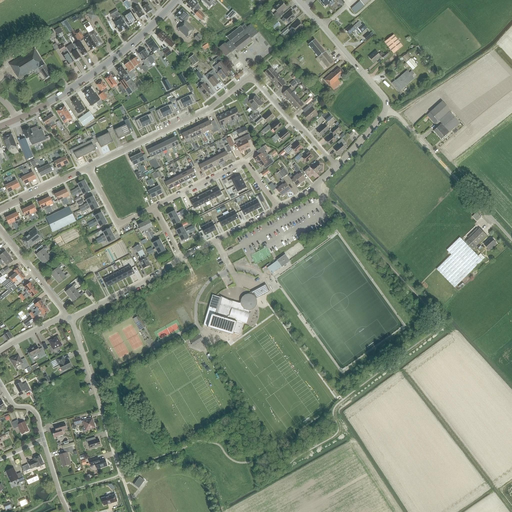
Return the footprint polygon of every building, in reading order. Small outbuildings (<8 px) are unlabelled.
[(145,5),(142,7),(146,13),(147,13),(148,14),(149,12),(152,10),(147,4),(145,0),(142,2),(145,5)] [(192,0),(190,0),(187,4),(192,9),(193,8),(197,12),(195,14),(201,20),(204,16),(198,11),(200,8),(197,5),(198,3),(195,0),(194,1),(192,0)] [(280,12),(286,7),(281,1),(273,8),(276,12),(273,15),(277,19),(283,15),(280,12)] [(135,7),(133,9),(135,12),(139,18),(140,18),(142,17),(142,16),(144,15),(140,8),(138,5),(135,7)] [(127,27),(125,23),(118,12),(116,9),(109,13),(111,16),(114,21),(113,22),(119,32),(127,27)] [(187,18),(189,16),(182,9),(175,16),(182,23),(177,29),(187,38),(194,29),(186,21),(188,19),(187,18)] [(232,10),(226,16),(230,19),(236,13),(232,10)] [(125,23),(127,27),(129,26),(137,21),(131,11),(123,16),(126,22),(125,23)] [(288,23),(295,17),(290,12),(283,18),(281,20),(283,22),(285,20),(288,23)] [(279,24),(276,20),(271,25),(274,29),(279,24)] [(296,32),(303,27),(298,21),(292,27),(289,29),(291,31),(293,29),(296,32)] [(97,46),(102,43),(94,30),(88,22),(83,25),(97,46)] [(351,25),(345,30),(345,31),(346,33),(347,33),(349,35),(355,30),(355,29),(357,27),(362,32),(366,28),(363,24),(361,25),(359,22),(356,24),(353,27),(351,25)] [(238,52),(252,41),(250,38),(257,33),(250,25),(246,28),(244,25),(241,27),(240,26),(226,37),(230,41),(225,44),(224,43),(218,48),(225,56),(233,50),(233,49),(235,48),(238,52)] [(57,29),(54,30),(57,35),(60,33),(63,32),(60,27),(57,29)] [(50,39),(55,36),(52,31),(47,34),(50,39)] [(82,56),(87,53),(73,31),(70,33),(73,37),(75,42),(76,41),(77,43),(75,44),(74,44),(77,50),(78,49),(82,56)] [(84,37),(81,33),(79,31),(75,33),(80,41),(83,40),(90,51),(96,47),(88,34),(84,37)] [(158,34),(156,35),(157,36),(160,39),(159,39),(162,42),(164,41),(171,48),(175,44),(167,36),(167,37),(164,34),(161,31),(159,34),(158,34)] [(393,35),(384,42),(386,44),(392,52),(395,52),(403,46),(397,39),(393,35)] [(308,45),(318,57),(316,58),(325,69),(333,63),(314,39),(308,45)] [(150,43),(148,45),(148,46),(153,52),(156,50),(158,54),(160,52),(158,49),(153,42),(150,44),(150,43)] [(68,46),(66,47),(70,54),(71,53),(75,60),(76,60),(77,60),(78,59),(78,58),(80,57),(75,48),(74,48),(71,44),(68,46)] [(68,65),(73,61),(63,45),(58,48),(61,52),(63,51),(65,54),(62,56),(68,65)] [(47,68),(40,57),(34,48),(9,64),(19,80),(38,68),(45,79),(51,75),(49,71),(50,70),(49,67),(47,68)] [(172,53),(168,48),(162,52),(166,57),(172,53)] [(140,53),(139,54),(144,61),(146,59),(147,59),(149,63),(150,64),(152,63),(154,61),(151,55),(149,56),(145,50),(142,51),(139,52),(140,53)] [(369,57),(373,63),(380,57),(382,55),(381,53),(378,55),(375,51),(369,57)] [(193,55),(188,59),(193,65),(198,61),(193,55)] [(144,72),(148,70),(144,65),(142,66),(140,63),(136,57),(134,59),(133,58),(130,60),(131,61),(130,61),(136,69),(139,67),(141,70),(142,69),(144,72)] [(219,58),(215,60),(218,63),(217,64),(216,65),(218,67),(218,68),(216,70),(217,73),(223,80),(228,76),(226,73),(229,71),(228,70),(223,63),(219,58)] [(406,63),(412,70),(417,66),(410,58),(406,63)] [(126,71),(131,79),(135,76),(133,73),(135,71),(134,69),(129,62),(128,61),(125,64),(126,64),(125,65),(128,70),(126,71)] [(122,67),(117,71),(119,74),(119,75),(122,80),(119,82),(124,90),(127,93),(128,95),(132,92),(129,87),(126,83),(131,79),(128,76),(127,74),(122,67)] [(268,77),(274,71),(270,67),(264,73),(268,77)] [(337,79),(343,74),(338,69),(333,73),(332,72),(324,79),(331,86),(333,89),(341,83),(337,79)] [(219,78),(213,70),(205,76),(208,80),(213,87),(219,83),(216,80),(219,78)] [(198,71),(194,74),(199,80),(203,77),(198,71)] [(271,81),(278,75),(274,71),(268,77),(271,81)] [(399,92),(414,79),(412,76),(414,74),(411,71),(409,73),(407,71),(395,81),(395,80),(391,83),(399,92)] [(187,82),(182,74),(177,76),(182,85),(187,82)] [(110,75),(105,79),(113,90),(115,88),(114,86),(117,84),(114,81),(115,80),(113,78),(112,78),(110,75)] [(275,85),(281,79),(278,75),(271,81),(275,85)] [(278,89),(285,84),(281,79),(275,85),(278,89)] [(171,89),(166,80),(162,82),(167,91),(171,89)] [(201,81),(196,85),(198,87),(204,95),(209,90),(203,83),(201,81),(201,80),(201,81)] [(97,84),(96,85),(101,91),(102,93),(100,94),(100,95),(98,96),(102,101),(107,98),(104,93),(107,90),(106,88),(106,87),(107,87),(105,84),(104,85),(102,81),(99,83),(98,83),(97,84)] [(91,106),(96,103),(98,106),(103,103),(96,94),(95,95),(91,88),(83,94),(87,99),(86,99),(91,106)] [(286,98),(292,92),(289,88),(282,94),(286,98)] [(289,102),(296,96),(292,92),(286,98),(289,102)] [(192,94),(184,98),(188,106),(196,102),(192,94)] [(247,97),(241,102),(244,106),(246,104),(249,108),(251,106),(259,100),(255,96),(250,100),(247,97)] [(293,106),(300,100),(296,96),(289,102),(293,106)] [(74,108),(75,107),(77,110),(76,110),(78,114),(85,110),(81,103),(79,103),(76,98),(71,102),(73,105),(72,105),(74,108)] [(180,110),(188,106),(184,98),(176,102),(180,110)] [(251,106),(249,108),(251,110),(253,112),(256,115),(250,119),(253,122),(260,115),(258,113),(255,110),(262,104),(259,100),(251,106)] [(297,110),(303,105),(300,100),(293,106),(297,110)] [(442,101),(429,112),(438,122),(438,121),(441,123),(433,131),(441,140),(453,128),(459,123),(449,112),(450,110),(442,101)] [(168,116),(176,112),(175,112),(172,104),(163,107),(168,116)] [(314,118),(318,115),(312,108),(312,107),(310,104),(302,110),(305,113),(303,115),(307,121),(313,116),(314,118)] [(66,123),(65,123),(72,119),(64,106),(56,111),(66,126),(67,125),(66,123)] [(167,116),(168,116),(163,107),(155,111),(156,112),(156,111),(160,119),(159,120),(167,116)] [(239,121),(241,120),(240,117),(236,108),(231,110),(235,119),(238,118),(239,121)] [(233,120),(235,119),(231,110),(226,113),(232,125),(235,124),(233,120)] [(89,111),(78,119),(83,126),(94,119),(89,111)] [(328,113),(328,114),(326,111),(321,116),(327,123),(332,118),(328,113)] [(267,123),(274,117),(269,112),(263,118),(267,123)] [(435,124),(438,122),(429,112),(427,115),(435,124)] [(151,113),(143,117),(147,126),(155,122),(151,114),(151,113)] [(231,126),(232,125),(226,113),(221,115),(226,124),(229,122),(231,126)] [(52,114),(47,117),(52,125),(54,124),(55,123),(53,121),(55,120),(52,114)] [(223,125),(226,124),(221,115),(216,117),(221,127),(223,130),(225,129),(223,125)] [(47,117),(42,120),(46,126),(47,128),(49,127),(50,126),(52,129),(56,126),(54,124),(52,125),(47,117)] [(147,126),(143,117),(135,121),(139,129),(139,130),(147,126)] [(128,129),(131,128),(127,120),(124,121),(126,125),(120,127),(124,137),(130,134),(128,129)] [(211,129),(213,133),(219,130),(214,120),(210,122),(209,121),(204,123),(207,131),(208,130),(211,129)] [(265,133),(271,128),(274,132),(282,126),(277,121),(270,127),(268,125),(262,130),(265,133)] [(204,123),(198,126),(202,133),(203,133),(206,131),(208,135),(207,136),(211,143),(213,142),(210,134),(208,130),(207,131),(204,123)] [(317,131),(321,136),(328,129),(326,127),(328,125),(326,123),(324,125),(317,131)] [(114,130),(112,127),(111,124),(109,125),(110,128),(113,135),(116,134),(118,139),(124,137),(120,127),(114,130)] [(41,129),(40,130),(39,130),(37,126),(29,129),(29,128),(23,130),(26,138),(29,137),(32,145),(46,139),(45,139),(48,138),(47,136),(45,137),(41,129)] [(202,138),(204,142),(206,141),(203,133),(202,133),(198,126),(193,129),(196,136),(197,135),(197,136),(200,134),(202,138)] [(333,135),(339,129),(337,126),(331,132),(333,135)] [(110,136),(113,135),(110,128),(107,130),(108,133),(102,136),(107,145),(113,142),(110,136)] [(197,136),(197,135),(196,136),(193,129),(187,131),(191,139),(192,138),(195,137),(197,141),(199,140),(197,136)] [(282,141),(289,135),(285,130),(278,136),(276,134),(272,138),(275,142),(279,138),(282,141)] [(194,142),(192,138),(191,139),(187,131),(182,134),(185,141),(190,139),(192,143),(194,142)] [(11,134),(3,138),(7,150),(16,147),(11,134)] [(84,139),(83,140),(81,135),(79,136),(83,144),(78,146),(83,156),(89,153),(84,143),(86,142),(84,139)] [(107,145),(102,136),(97,139),(95,135),(92,137),(93,139),(95,143),(98,142),(101,148),(107,145)] [(325,141),(329,146),(336,140),(331,135),(325,141)] [(247,141),(244,136),(239,139),(245,150),(250,147),(247,141)] [(173,147),(176,146),(178,149),(181,148),(179,144),(178,144),(175,137),(169,140),(173,147)] [(234,145),(230,137),(226,139),(230,147),(234,145)] [(25,138),(18,141),(20,146),(26,160),(33,157),(27,143),(25,138)] [(338,155),(345,149),(342,145),(345,142),(342,138),(337,142),(339,145),(334,149),(338,155)] [(92,145),(95,143),(93,139),(86,143),(86,142),(84,143),(89,153),(95,150),(92,145)] [(240,152),(245,150),(239,139),(234,141),(236,144),(240,152)] [(175,151),(173,147),(169,140),(164,142),(167,150),(168,150),(168,149),(171,148),(173,152),(175,151)] [(166,150),(168,154),(170,153),(168,149),(168,150),(167,150),(164,142),(158,145),(162,152),(166,150)] [(295,153),(302,147),(297,142),(292,147),(290,144),(284,150),(288,154),(293,150),(295,153)] [(164,156),(162,152),(158,145),(153,148),(156,155),(157,155),(157,154),(160,153),(162,157),(164,156)] [(77,159),(83,156),(78,146),(69,151),(71,155),(74,153),(77,159)] [(264,151),(266,150),(263,146),(257,151),(259,155),(254,159),(257,163),(264,158),(268,155),(266,152),(265,153),(264,151)] [(156,155),(153,148),(147,150),(151,158),(155,155),(157,160),(159,159),(157,154),(157,155),(156,155)] [(229,159),(226,151),(221,154),(219,150),(217,151),(219,155),(220,154),(224,161),(229,159)] [(62,158),(61,156),(59,152),(57,153),(59,159),(63,166),(68,163),(65,157),(62,158)] [(220,154),(219,155),(216,156),(214,152),(212,153),(214,157),(215,157),(219,164),(224,161),(220,154)] [(306,163),(313,157),(308,152),(303,156),(300,153),(295,158),(298,161),(302,157),(306,163)] [(63,166),(59,159),(57,153),(54,154),(57,160),(54,162),(57,169),(63,166)] [(145,154),(142,155),(141,153),(136,156),(139,163),(144,160),(144,161),(148,160),(145,154)] [(201,159),(203,163),(204,162),(208,170),(213,167),(210,160),(209,160),(205,162),(201,154),(199,155),(201,159)] [(215,157),(214,157),(211,159),(209,155),(208,155),(207,156),(209,160),(210,160),(213,167),(219,164),(215,157)] [(260,168),(264,165),(266,167),(265,168),(273,162),(268,155),(264,158),(257,163),(260,168)] [(139,163),(136,156),(130,158),(133,165),(136,164),(143,177),(145,176),(143,172),(140,166),(139,163)] [(40,161),(39,158),(38,158),(34,160),(35,164),(38,162),(41,168),(38,170),(41,176),(47,174),(43,167),(42,165),(40,161)] [(204,162),(203,163),(200,165),(198,161),(196,162),(198,166),(199,165),(202,172),(208,170),(204,162)] [(315,173),(322,167),(317,162),(311,168),(315,173)] [(43,167),(47,174),(52,171),(49,164),(43,167)] [(301,183),(305,180),(299,172),(301,171),(295,164),(293,166),(295,168),(294,169),(295,171),(297,174),(295,175),(301,183)] [(122,165),(115,168),(117,174),(124,170),(122,165)] [(29,174),(26,168),(25,166),(23,167),(24,169),(30,182),(36,179),(32,172),(29,174)] [(179,167),(177,168),(180,175),(181,174),(185,181),(190,179),(186,171),(185,172),(182,174),(180,170),(179,167)] [(190,179),(196,176),(192,169),(188,171),(186,167),(183,168),(185,172),(186,171),(190,179)] [(110,177),(117,174),(115,168),(107,172),(108,172),(110,177)] [(25,184),(30,182),(24,169),(22,170),(24,176),(21,178),(25,184)] [(117,174),(120,179),(127,176),(127,175),(127,176),(124,170),(117,174)] [(181,174),(180,175),(177,176),(175,172),(173,173),(175,177),(176,177),(179,184),(185,181),(181,174)] [(112,183),(120,179),(117,174),(110,177),(113,182),(112,183)] [(176,177),(175,177),(171,179),(169,175),(167,176),(169,180),(170,180),(174,187),(179,184),(176,177)] [(240,175),(228,181),(230,184),(232,183),(234,186),(243,181),(240,175)] [(301,183),(295,175),(292,177),(290,175),(288,176),(297,187),(301,183)] [(16,180),(13,182),(10,176),(8,177),(14,190),(19,187),(16,180)] [(8,192),(14,190),(8,177),(5,178),(8,184),(5,186),(8,192)] [(154,184),(151,178),(149,179),(153,189),(157,195),(162,193),(159,186),(156,188),(154,184)] [(170,180),(169,180),(166,182),(164,178),(162,179),(164,183),(165,182),(168,190),(174,187),(170,180)] [(157,195),(153,189),(149,179),(146,181),(149,186),(151,190),(148,191),(151,198),(157,195)] [(290,190),(286,184),(284,182),(282,179),(280,181),(282,184),(280,185),(286,193),(290,190)] [(70,191),(71,194),(80,189),(87,186),(84,180),(77,184),(79,187),(70,191)] [(236,189),(233,191),(234,194),(246,187),(243,181),(234,186),(236,189)] [(274,186),(273,184),(272,183),(268,185),(272,191),(276,189),(281,197),(286,193),(280,185),(278,187),(276,184),(274,186)] [(133,184),(132,184),(133,185),(127,187),(131,194),(136,191),(133,184)] [(87,186),(80,189),(71,194),(73,196),(82,192),(83,195),(90,191),(87,186)] [(131,194),(127,187),(122,190),(122,189),(125,197),(131,194)] [(217,187),(212,190),(216,197),(221,195),(217,187)] [(69,203),(66,197),(69,196),(66,189),(60,192),(66,204),(69,203)] [(212,190),(206,192),(210,200),(216,197),(212,190)] [(131,194),(134,201),(139,198),(140,199),(136,191),(131,194)] [(64,205),(66,204),(60,192),(55,194),(58,201),(60,200),(62,202),(64,205)] [(206,192),(201,195),(205,203),(210,200),(206,192)] [(129,204),(129,203),(134,201),(131,194),(125,197),(129,204)] [(201,195),(196,198),(200,206),(205,203),(201,195)] [(80,210),(95,202),(92,196),(86,200),(87,203),(79,207),(80,210)] [(44,200),(50,212),(52,211),(49,205),(53,204),(49,197),(44,200)] [(196,198),(190,200),(194,208),(200,206),(196,198)] [(256,199),(251,202),(255,210),(260,207),(256,199)] [(48,213),(50,212),(44,200),(38,202),(42,209),(45,207),(48,213)] [(92,211),(98,207),(95,202),(80,210),(82,212),(90,207),(92,211)] [(251,202),(245,205),(249,213),(255,210),(251,202)] [(36,219),(33,213),(36,211),(33,205),(27,207),(31,214),(34,220),(34,222),(38,220),(37,218),(36,219)] [(245,205),(240,208),(244,215),(249,213),(245,205)] [(34,220),(31,214),(27,207),(22,210),(25,217),(28,215),(31,221),(32,223),(34,222),(33,220),(34,220)] [(75,221),(69,207),(45,218),(52,232),(75,221)] [(174,211),(168,214),(170,219),(177,216),(180,214),(186,212),(185,210),(176,214),(174,211)] [(234,210),(229,213),(233,221),(238,218),(234,210)] [(89,226),(104,218),(101,212),(94,216),(96,219),(88,223),(89,226)] [(477,222),(482,217),(477,212),(472,217),(477,222)] [(20,219),(17,213),(11,215),(14,222),(17,221),(20,219)] [(229,213),(223,216),(227,224),(233,221),(229,213)] [(15,224),(14,222),(11,215),(6,218),(9,224),(12,223),(15,229),(17,228),(15,224)] [(177,216),(170,219),(173,225),(180,221),(178,219),(177,216)] [(223,216),(218,219),(222,227),(227,224),(223,216)] [(100,227),(107,223),(104,218),(89,226),(90,228),(98,223),(100,227)] [(153,237),(149,228),(152,226),(149,220),(144,222),(149,233),(151,238),(153,237)] [(151,238),(149,233),(144,222),(138,225),(141,232),(144,230),(149,239),(151,238)] [(212,222),(206,225),(210,233),(216,230),(212,222)] [(206,225),(201,227),(205,235),(210,233),(206,225)] [(179,236),(194,228),(193,226),(184,230),(182,227),(176,230),(179,236)] [(42,238),(40,235),(34,228),(29,233),(29,234),(21,240),(28,248),(36,241),(36,243),(42,238)] [(188,238),(187,235),(195,230),(194,228),(179,236),(181,241),(188,238)] [(472,249),(486,236),(479,228),(465,242),(472,249)] [(101,237),(102,239),(105,237),(112,234),(109,229),(103,232),(104,235),(101,237)] [(108,243),(115,239),(112,234),(105,237),(102,239),(97,242),(98,244),(103,242),(107,240),(108,243)] [(482,260),(464,242),(460,237),(447,250),(451,255),(436,269),(454,288),(482,260)] [(489,250),(496,243),(491,238),(484,245),(489,250)] [(154,246),(155,248),(162,245),(159,240),(153,243),(154,246)] [(43,247),(40,244),(34,249),(36,252),(43,247)] [(150,265),(139,244),(134,247),(140,258),(141,260),(139,261),(143,269),(150,265)] [(156,251),(158,254),(165,250),(162,245),(155,248),(153,250),(148,252),(149,254),(156,251)] [(39,259),(47,253),(44,250),(47,248),(46,246),(43,248),(43,249),(35,254),(39,259)] [(5,252),(3,253),(0,249),(0,257),(2,259),(0,260),(0,263),(9,256),(5,252)] [(95,270),(111,263),(105,250),(89,257),(90,260),(95,270)] [(39,259),(43,265),(51,259),(54,257),(53,255),(50,257),(47,253),(39,259)] [(271,274),(289,261),(285,255),(267,268),(271,274)] [(7,266),(13,261),(9,256),(0,263),(1,265),(4,263),(7,266)] [(54,278),(62,272),(59,268),(62,266),(60,265),(57,267),(58,267),(50,273),(54,278)] [(130,266),(125,268),(129,276),(134,274),(130,266)] [(0,272),(2,275),(10,269),(8,267),(3,270),(2,269),(0,271),(0,272)] [(11,281),(21,272),(18,268),(13,271),(14,272),(12,274),(13,275),(8,278),(9,279),(8,279),(6,280),(1,284),(4,287),(11,281)] [(125,268),(119,271),(123,279),(129,276),(125,268)] [(119,271),(114,274),(118,282),(123,279),(119,271)] [(11,281),(4,287),(7,290),(10,287),(14,284),(15,283),(14,282),(16,280),(19,282),(25,277),(21,272),(11,281)] [(54,278),(58,283),(66,277),(66,278),(69,275),(68,274),(65,276),(62,272),(54,278)] [(114,274),(108,277),(113,285),(118,282),(114,274)] [(108,277),(103,280),(107,288),(113,285),(108,277)] [(26,294),(34,288),(30,282),(24,287),(26,290),(24,292),(26,294)] [(69,297),(76,291),(73,287),(76,285),(75,283),(72,286),(65,292),(69,297)] [(265,284),(248,293),(248,295),(245,296),(243,297),(241,300),(241,303),(240,303),(239,303),(228,300),(221,296),(220,298),(212,295),(203,325),(207,327),(232,335),(233,332),(240,334),(243,323),(246,324),(249,313),(248,313),(249,310),(252,310),(255,308),(256,305),(257,301),(256,298),(269,291),(265,284)] [(11,288),(1,295),(1,296),(3,298),(13,291),(11,288)] [(32,298),(38,293),(34,288),(26,294),(27,296),(30,294),(32,298)] [(69,297),(73,302),(80,296),(81,296),(84,294),(82,292),(79,295),(76,291),(69,297)] [(40,309),(44,305),(40,300),(34,305),(37,308),(34,310),(36,312),(40,309)] [(48,311),(44,305),(40,309),(36,312),(33,314),(35,316),(40,312),(43,315),(48,311)] [(26,317),(21,311),(18,314),(22,320),(26,317)] [(140,330),(145,327),(139,316),(134,319),(140,330)] [(7,341),(13,338),(9,331),(3,335),(7,341)] [(198,336),(190,341),(190,342),(192,344),(196,341),(197,343),(201,341),(203,340),(200,334),(198,336)] [(59,347),(62,345),(60,342),(57,337),(48,341),(53,350),(58,347),(59,347)] [(209,356),(222,348),(217,339),(204,347),(209,356)] [(42,348),(40,349),(39,350),(37,346),(28,350),(31,356),(38,353),(40,357),(45,354),(42,348)] [(23,369),(29,366),(24,358),(21,360),(18,355),(13,358),(13,357),(9,359),(11,363),(12,362),(15,368),(20,364),(23,369)] [(71,366),(68,360),(65,362),(62,356),(57,359),(51,362),(53,368),(59,365),(62,371),(71,366)] [(73,378),(66,380),(71,395),(73,394),(73,392),(77,390),(73,378)] [(15,385),(19,393),(24,390),(25,393),(30,390),(26,382),(22,385),(21,382),(15,385)] [(55,389),(43,393),(45,401),(55,398),(56,400),(59,399),(58,397),(55,389)] [(74,396),(68,398),(69,402),(73,401),(75,407),(87,403),(85,396),(75,399),(74,396)] [(57,405),(52,406),(56,418),(64,415),(60,404),(59,401),(56,402),(57,405)] [(82,421),(84,427),(82,427),(82,428),(82,431),(83,431),(95,428),(92,418),(82,421)] [(28,431),(24,422),(19,424),(17,420),(11,423),(14,429),(18,427),(22,434),(28,431)] [(61,430),(66,429),(65,423),(54,426),(55,430),(52,431),(54,437),(63,435),(61,430)] [(100,446),(98,439),(96,440),(95,437),(86,440),(87,443),(89,442),(91,449),(100,446)] [(59,455),(62,466),(70,464),(67,453),(73,451),(71,446),(63,449),(64,453),(59,455)] [(44,464),(40,456),(33,459),(33,460),(28,463),(31,469),(36,466),(37,467),(44,464)] [(107,466),(105,459),(98,461),(97,458),(89,461),(91,466),(95,464),(97,469),(107,466)] [(6,471),(11,482),(18,479),(20,483),(24,481),(21,472),(16,474),(13,468),(6,471)] [(36,475),(27,480),(29,484),(38,480),(36,475)] [(138,488),(144,480),(139,477),(133,484),(138,488)] [(101,498),(103,505),(117,501),(115,494),(101,498)] [(27,503),(24,498),(18,500),(21,506),(27,503)] [(12,507),(9,502),(3,505),(5,510),(12,507)]
